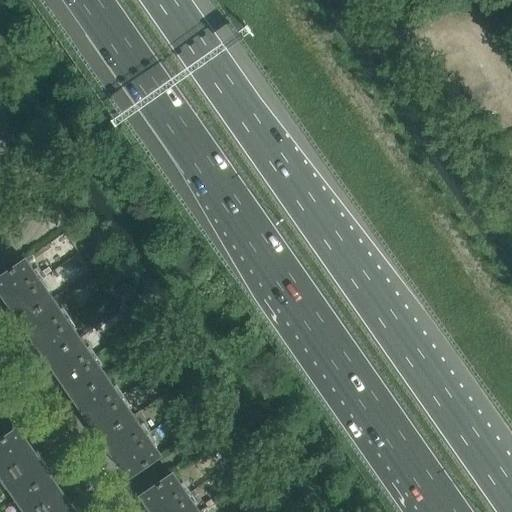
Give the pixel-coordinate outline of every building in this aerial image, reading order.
[(21,321),(52,299),(25,260),(2,276),(0,276),(0,290),(4,296),(16,313),(21,321)] [(21,321),(26,329),(38,346),(48,360),(79,338),(52,299),(21,321)] [(79,338),(48,360),(57,374),(69,390),(75,399),(106,377),(79,338)] [(91,423),(102,438),(133,416),(106,377),(75,399),(80,407),(91,423)] [(160,455),(133,416),(102,438),(111,452),(123,469),(129,477),(160,455)] [(0,440),(0,474),(15,496),(48,473),(17,428),(0,440)] [(15,496),(26,511),(74,511),(48,473),(15,496)] [(152,511),(199,511),(173,474),(141,495),(147,505),(152,511)]
